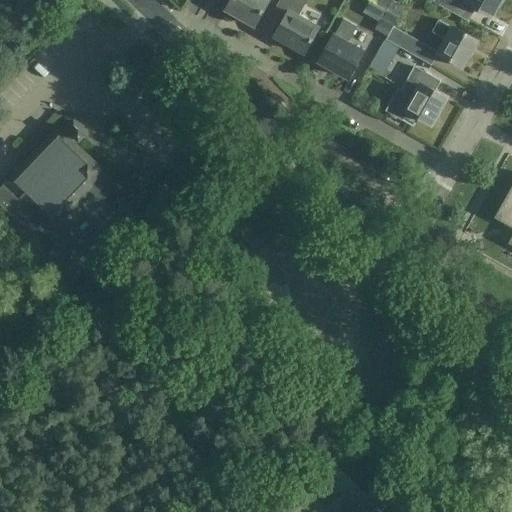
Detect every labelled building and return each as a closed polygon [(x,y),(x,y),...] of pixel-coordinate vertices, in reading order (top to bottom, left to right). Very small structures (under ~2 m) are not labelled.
[(231,0),(226,9),(254,25),(267,0),(231,0)] [(307,0),(279,0),(275,9),(286,15),(274,37),(304,53),(318,28),(298,17),(307,0)] [(499,0),(432,0),(432,1),(468,21),(475,7),(491,16),(499,0)] [(389,35),(393,27),(399,16),(387,9),(376,28),(389,35)] [(438,19),(431,31),(445,39),(438,51),(437,54),(462,68),(477,40),(453,26),(452,27),(438,19)] [(356,27),(343,20),(335,35),(333,35),(318,62),(348,78),(363,52),(347,43),(356,27)] [(436,51),(393,27),(389,35),(387,40),(429,64),(436,51)] [(440,81),(416,67),(402,92),(398,90),(386,111),(401,119),(406,111),(430,124),(445,98),(434,92),(440,81)] [(84,135),(70,123),(62,131),(58,127),(0,187),(0,207),(37,243),(45,234),(70,259),(53,276),(67,290),(106,249),(93,237),(111,218),(98,205),(118,185),(75,144),(84,135)] [(511,187),(495,217),(511,226),(511,237),(509,242),(511,243),(511,187)] [(233,265),(244,256),(247,253),(240,244),(225,256),(233,265)] [(390,481),(379,492),(396,509),(407,497),(390,481)]
